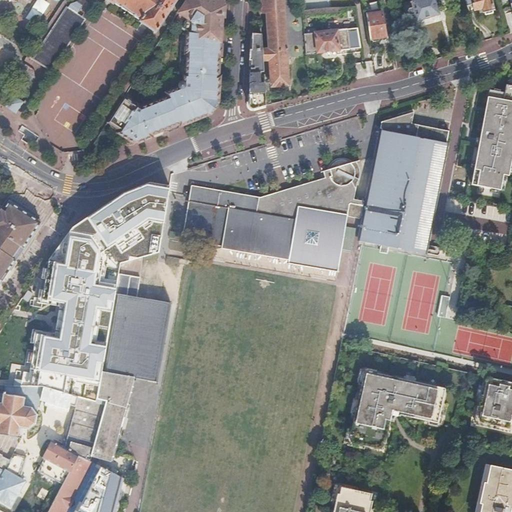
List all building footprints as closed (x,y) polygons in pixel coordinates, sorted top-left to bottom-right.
[(42,0),(34,0),(24,18),(34,24),(48,3),(42,0)] [(106,0),(112,3),(113,2),(138,18),(137,20),(154,31),(174,0),(106,0)] [(222,0),(182,0),(172,17),(175,19),(221,22),(222,0)] [(261,0),(262,11),(268,11),(269,39),(270,51),(272,85),(289,84),(283,0),(261,0)] [(444,5),(442,0),(413,0),(415,5),(409,6),(411,13),(416,12),(418,18),(440,13),(438,7),(444,5)] [(472,0),(472,1),(471,2),(473,9),(474,9),(482,7),(483,11),(493,8),(491,0),(472,0)] [(65,7),(31,57),(45,66),(79,16),(65,7)] [(366,14),(370,36),(375,36),(376,38),(382,37),(382,34),(387,33),(383,12),(366,14)] [(221,22),(175,19),(180,22),(178,74),(182,74),(182,81),(181,81),(180,80),(179,80),(179,81),(178,81),(177,81),(177,82),(176,83),(219,85),(221,22)] [(338,30),(315,31),(316,52),(339,50),(338,30)] [(255,107),(266,104),(264,51),(263,39),(262,32),(252,32),(252,44),(249,102),(252,105),(255,107)] [(219,85),(176,83),(176,84),(176,85),(176,86),(177,86),(166,91),(167,95),(166,95),(179,125),(210,111),(218,99),(219,85)] [(503,97),(487,95),(469,189),(501,196),(503,181),(508,182),(511,158),(511,91),(505,90),(503,97)] [(166,95),(154,100),(166,130),(179,125),(166,95)] [(6,106),(14,112),(22,103),(13,96),(6,106)] [(139,106),(121,96),(106,120),(119,127),(116,131),(136,142),(166,130),(154,100),(139,106)] [(363,220),(360,238),(424,251),(426,242),(448,127),(410,121),(412,109),(384,118),(366,205),(363,220)] [(119,127),(106,120),(103,125),(116,131),(119,127)] [(359,219),(363,220),(366,205),(352,202),(355,186),(356,186),(356,185),(357,183),(358,181),(358,180),(358,179),(358,178),(358,177),(358,176),(358,175),(358,174),(358,173),(358,172),(357,171),(357,170),(356,169),(356,168),(356,167),(355,167),(355,166),(354,166),(351,166),(326,173),(322,175),(324,181),(258,199),(190,188),(182,241),(222,247),(221,252),(287,261),(287,264),(336,272),(346,218),(347,219),(348,219),(349,219),(350,220),(351,220),(352,220),(353,220),(354,220),(355,220),(356,220),(357,220),(358,220),(359,220),(359,219)] [(149,221),(163,222),(168,188),(144,184),(69,232),(46,265),(44,275),(39,302),(48,304),(57,307),(53,333),(43,331),(34,330),(26,367),(99,383),(105,347),(89,343),(97,308),(111,312),(114,297),(115,286),(100,282),(103,251),(149,221)] [(0,281),(4,276),(11,265),(14,261),(24,245),(40,221),(33,216),(35,213),(22,205),(9,196),(2,207),(0,206),(0,281)] [(440,245),(426,242),(424,251),(439,254),(440,245)] [(105,398),(103,403),(91,455),(99,457),(109,460),(124,406),(121,405),(126,375),(156,380),(170,302),(136,296),(139,277),(129,275),(117,273),(115,286),(114,297),(111,312),(106,342),(105,347),(99,383),(97,396),(105,398)] [(374,368),(362,365),(361,368),(357,367),(354,380),(356,381),(355,382),(359,383),(360,376),(362,376),(364,369),(373,371),(374,368)] [(438,408),(443,387),(412,380),(400,377),(373,371),(364,369),(362,376),(360,376),(359,383),(356,396),(355,397),(358,398),(354,413),(352,412),(352,413),(349,425),(347,434),(349,434),(348,441),(362,444),(378,448),(380,441),(382,441),(387,420),(389,409),(397,411),(397,413),(398,413),(404,414),(420,418),(426,420),(428,420),(428,417),(435,418),(438,408)] [(474,423),(473,424),(507,432),(509,425),(511,425),(511,423),(511,382),(484,376),(483,383),(482,387),(485,388),(483,395),(479,394),(478,395),(476,404),(476,405),(481,406),(479,412),(476,412),(474,423)] [(11,388),(3,387),(2,396),(1,396),(1,394),(0,393),(0,434),(14,437),(14,439),(15,439),(17,439),(17,438),(18,438),(19,434),(17,434),(18,429),(24,430),(26,432),(28,431),(26,429),(32,425),(34,426),(35,425),(33,424),(35,417),(37,417),(37,416),(35,415),(37,403),(40,389),(11,388)] [(352,397),(351,397),(347,411),(349,411),(349,413),(352,413),(352,412),(354,413),(358,398),(355,397),(356,396),(352,395),(352,397)] [(62,484),(47,511),(64,511),(91,462),(90,462),(91,455),(103,403),(94,401),(77,397),(75,405),(66,449),(64,448),(51,441),(43,457),(44,458),(37,471),(62,484)] [(475,404),(471,422),(474,423),(476,412),(479,412),(481,406),(476,405),(476,404),(475,404)] [(75,405),(73,405),(64,448),(66,449),(75,405)] [(426,420),(426,423),(435,425),(435,422),(438,423),(441,409),(438,408),(435,418),(428,417),(428,420),(426,420)] [(389,409),(387,420),(391,420),(392,416),(395,414),(397,415),(398,413),(397,413),(397,411),(389,409)] [(405,418),(404,419),(417,422),(417,421),(419,421),(420,418),(404,414),(403,418),(405,418)] [(345,441),(344,444),(361,447),(362,444),(348,441),(349,434),(347,434),(349,425),(346,424),(345,427),(344,426),(341,440),(345,441)] [(111,511),(121,477),(96,465),(99,457),(91,455),(90,462),(91,462),(64,511),(111,511)] [(511,469),(488,465),(478,511),(509,511),(511,497),(511,469)] [(3,468),(0,473),(0,501),(12,509),(27,481),(3,468)] [(354,486),(336,481),(335,484),(332,483),(328,499),(329,500),(329,502),(332,503),(334,492),(337,492),(338,485),(354,489),(354,486)] [(354,489),(338,485),(337,492),(334,492),(332,503),(329,511),(366,511),(369,500),(367,499),(369,492),(354,489)]
